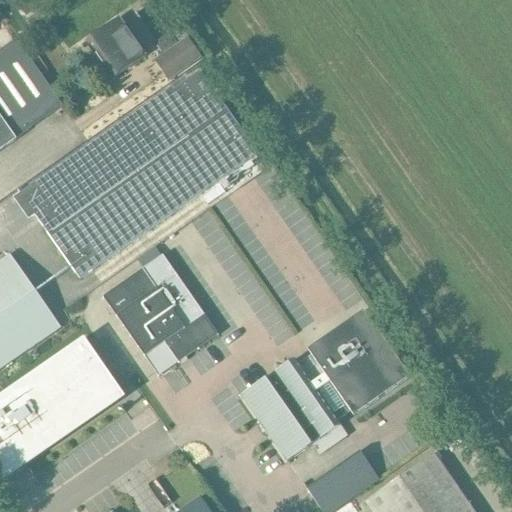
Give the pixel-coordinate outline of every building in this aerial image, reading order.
[(125,20),(147,52),(159,44),(137,12),(125,20)] [(145,57),(120,21),(88,43),(113,79),(145,57)] [(189,38),(155,62),(169,81),(202,57),(189,38)] [(64,107),(17,40),(0,52),(0,152),(15,142),(14,142),(64,107)] [(25,202),(80,280),(259,155),(201,72),(174,91),(177,96),(25,202)] [(136,259),(143,267),(162,252),(155,244),(136,259)] [(0,263),(0,371),(60,330),(10,257),(0,263)] [(159,378),(219,336),(163,257),(104,299),(159,378)] [(241,398),(287,464),(341,426),(337,421),(350,412),(354,417),(410,378),(364,313),(308,352),(312,357),(298,366),(295,361),(241,398)] [(0,400),(0,477),(22,462),(26,468),(118,403),(106,385),(111,381),(84,342),(0,400)] [(322,511),(336,511),(380,482),(359,453),(307,490),(322,511)] [(366,505),(371,511),(473,511),(436,457),(366,505)] [(208,511),(200,500),(182,511),(208,511)]
